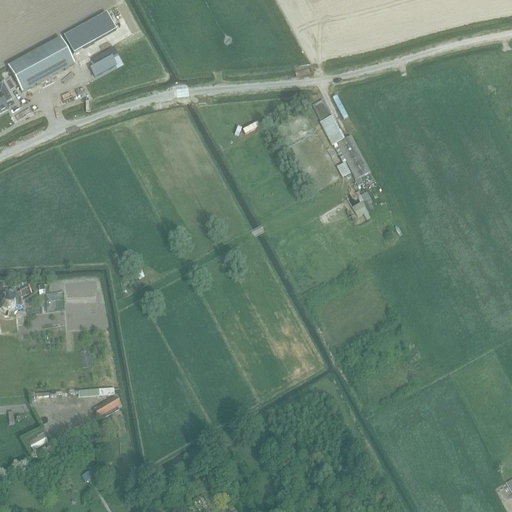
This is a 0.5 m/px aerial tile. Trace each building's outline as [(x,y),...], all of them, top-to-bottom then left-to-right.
[(106,14),(64,37),(73,55),(116,32),(106,14)] [(74,66),(65,48),(60,39),(7,68),(22,94),(74,66)] [(96,67),(90,70),(95,78),(116,66),(112,59),(117,56),(113,49),(92,61),(96,67)] [(0,114),(7,110),(4,104),(11,100),(3,84),(0,85),(0,114)] [(342,141),(331,119),(322,102),(313,107),(333,147),(336,145),(356,181),(370,173),(351,137),(342,141)] [(267,118),(253,125),(255,130),(270,123),(267,118)] [(345,164),(336,169),(342,179),(350,175),(345,164)] [(373,211),(375,216),(381,213),(372,197),(361,203),(367,214),(373,211)] [(16,291),(12,291),(2,291),(0,292),(0,300),(1,302),(0,305),(1,308),(0,310),(0,315),(1,316),(5,318),(8,318),(10,312),(13,310),(16,307),(23,307),(23,301),(22,297),(20,293),(16,291)] [(93,410),(98,419),(120,406),(115,397),(93,410)] [(38,437),(42,447),(59,439),(54,429),(38,437)]
